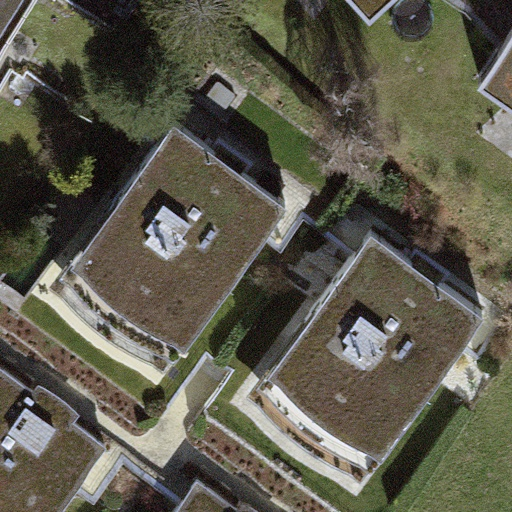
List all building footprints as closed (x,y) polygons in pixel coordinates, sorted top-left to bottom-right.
[(0,0),(0,70),(44,0),(0,0)] [(358,0),(370,12),(381,0),(358,0)] [(511,37),(480,81),(511,104),(511,37)] [(293,207),(179,123),(57,287),(171,371),(293,207)] [(485,318),(371,233),(249,397),(362,482),(485,318)] [(0,511),(57,511),(112,439),(0,356),(0,511)] [(234,511),(196,484),(174,511),(234,511)]
